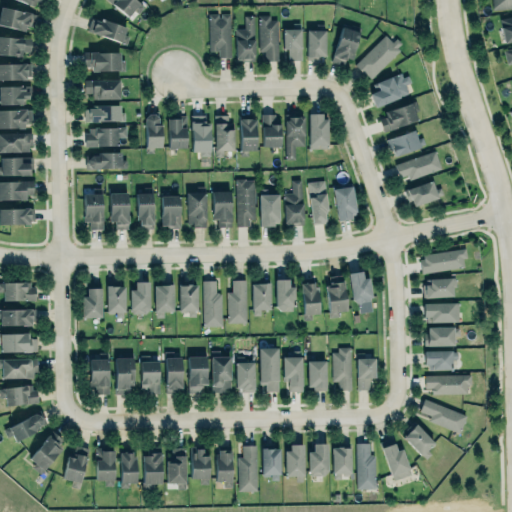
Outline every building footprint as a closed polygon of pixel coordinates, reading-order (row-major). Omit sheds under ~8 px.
[(491,0),(511,0),(511,7),(493,9),(491,0)] [(0,5),(36,13),(33,26),(25,25),(23,30),(0,24),(0,5)] [(229,12),(218,12),(218,13),(207,13),(207,51),(217,50),(217,56),(230,56),(229,12)] [(244,14),(253,14),(253,60),(241,60),(242,59),(236,59),(236,57),(235,57),(234,39),(234,28),(244,28),(244,14)] [(257,14),(269,14),(269,18),(277,18),(278,60),(264,60),(264,50),(258,50),(257,14)] [(85,29),(118,42),(124,28),(91,15),(85,29)] [(511,15),(511,40),(503,42),(500,26),(511,24),(499,18),(511,15)] [(343,21),(352,24),(360,27),(352,52),(353,53),(351,58),(346,57),(345,59),(344,59),(343,64),(331,60),(333,55),(332,54),(334,47),(335,47),(343,21)] [(282,28),(292,28),(292,22),(300,22),(301,59),(288,59),(288,48),(282,47),(282,28)] [(323,57),(324,29),(305,29),(305,57),(323,57)] [(0,34),(0,53),(20,56),(21,50),(29,51),(30,38),(0,34)] [(399,49),(397,46),(401,42),(396,37),(392,41),(385,34),(354,63),(363,73),(365,72),(370,77),(399,49)] [(506,64),(511,62),(511,46),(502,50),(506,64)] [(118,51),(82,52),(82,70),(124,68),(123,59),(118,59),(118,51)] [(0,79),(24,79),(25,74),(29,74),(29,62),(0,62),(0,79)] [(369,93),(379,89),(375,82),(400,72),(402,76),(407,74),(410,82),(405,84),(408,92),(375,106),(369,93)] [(83,79),(83,92),(91,92),(91,98),(99,98),(119,98),(118,78),(101,79),(83,79)] [(0,84),(0,103),(24,103),(24,98),(27,98),(27,92),(30,92),(30,84),(0,84)] [(419,118),(413,101),(376,114),(382,131),(419,118)] [(121,104),(83,105),(83,121),(121,120),(121,104)] [(0,107),(31,107),(32,123),(23,124),(23,128),(0,128),(0,107)] [(159,147),(159,112),(144,112),(144,147),(159,147)] [(260,113),(260,125),(261,125),(262,145),(279,145),(279,126),(280,126),(280,123),(279,123),(279,117),(274,117),(274,112),(260,113)] [(325,113),(307,113),(307,148),(325,148),(325,113)] [(203,114),(190,114),(189,153),(208,154),(209,122),(203,121),(203,114)] [(232,149),(232,122),(226,122),(226,114),(213,114),(213,150),(232,149)] [(185,116),(167,116),(166,147),(184,147),(185,116)] [(303,145),(302,116),(283,116),(284,158),(294,158),(293,145),(303,145)] [(254,149),(254,117),(238,118),(238,150),(254,149)] [(84,145),(116,145),(116,136),(125,136),(125,126),(84,127),(84,145)] [(386,138),(392,155),(424,144),(421,136),(416,137),(413,128),(386,138)] [(0,131),(30,131),(31,145),(28,145),(28,150),(0,151),(0,131)] [(393,163),(398,177),(407,174),(408,178),(440,168),(434,150),(393,163)] [(97,151),(120,151),(120,159),(126,159),(126,167),(116,167),(116,168),(113,168),(112,167),(85,168),(85,155),(98,154),(97,151)] [(30,156),(0,156),(0,174),(30,174),(30,156)] [(236,225),(234,177),(245,177),(245,179),(253,178),(254,218),(248,218),(248,226),(236,225)] [(403,189),(432,178),(435,187),(441,186),(444,194),(439,196),(438,198),(413,207),(410,201),(407,202),(405,195),(403,189)] [(0,199),(25,199),(25,194),(32,193),(32,179),(0,180),(0,199)] [(303,224),(300,179),(290,179),(291,192),(282,192),(284,224),(290,224),(303,224)] [(305,181),(311,223),(327,221),(321,179),(305,181)] [(335,218),(354,216),(351,185),(332,187),(335,218)] [(211,190),(229,189),(230,226),(217,226),(216,218),(212,218),(211,190)] [(126,191),(107,192),(108,221),(113,221),(114,229),(127,228),(126,191)] [(185,191),(204,191),(205,226),(192,226),(192,223),(186,223),(185,191)] [(88,228),(101,228),(100,192),(82,193),(83,221),(88,221),(88,228)] [(136,228),(152,227),(151,192),(135,192),(136,228)] [(258,193),(277,193),(278,222),(273,222),(273,226),(258,226),(258,193)] [(160,195),(178,195),(179,227),(166,227),(166,225),(160,225),(160,195)] [(0,206),(0,222),(32,223),(32,208),(0,206)] [(419,253),(421,271),(465,267),(463,248),(419,253)] [(347,272),(362,269),(363,273),(367,272),(372,298),(370,299),(370,302),(358,305),(351,300),(347,272)] [(346,310),(341,274),(328,275),(330,285),(324,285),(328,317),(339,315),(339,311),(346,310)] [(451,296),(450,277),(423,278),(424,296),(451,296)] [(245,321),(244,278),(230,279),(230,290),(225,291),(226,322),(245,321)] [(274,278),(274,310),(291,310),(291,278),(274,278)] [(214,279),(201,280),(201,325),(220,325),(220,292),(214,292),(214,279)] [(1,282),(2,300),(33,299),(32,281),(1,282)] [(85,282),(99,281),(101,317),(81,317),(81,296),(86,296),(85,282)] [(149,281),(149,310),(144,315),(142,314),(131,314),(130,310),(129,310),(128,289),(134,289),(134,281),(149,281)] [(153,286),(153,312),(155,312),(155,317),(163,316),(163,310),(173,310),(172,281),(167,281),(167,285),(153,286)] [(315,281),(300,282),(301,313),(316,313),(315,281)] [(250,282),(250,315),(259,315),(259,309),(269,308),(268,282),(250,282)] [(196,285),(196,310),(195,310),(195,316),(188,316),(188,310),(178,310),(177,284),(196,285)] [(124,285),(105,285),(105,312),(115,312),(115,316),(123,317),(124,285)] [(422,303),(457,302),(458,321),(429,322),(428,316),(423,316),(422,303)] [(0,308),(0,325),(11,325),(30,325),(30,320),(35,320),(34,308),(0,308)] [(453,344),(453,335),(458,335),(458,325),(424,326),(424,345),(453,344)] [(0,332),(0,351),(30,351),(30,350),(36,350),(35,338),(30,338),(30,337),(27,337),(27,332),(0,332)] [(338,346),(350,346),(351,389),(338,389),(337,381),(331,381),(331,352),(338,352),(338,346)] [(257,348),(258,384),(264,384),(265,391),(277,391),(276,347),(257,348)] [(210,391),(229,391),(228,355),(217,356),(217,349),(209,350),(210,391)] [(423,350),(451,350),(451,351),(456,351),(457,358),(451,358),(451,369),(428,370),(427,364),(424,364),(423,350)] [(107,351),(109,394),(102,395),(93,394),(93,387),(88,387),(87,370),(87,357),(98,357),(98,351),(107,351)] [(139,354),(140,388),(145,388),(145,393),(158,393),(157,361),(149,361),(149,354),(139,354)] [(203,355),(186,356),(187,392),(204,391),(203,355)] [(114,393),(127,393),(127,385),(132,384),(131,356),(113,357),(114,393)] [(164,357),(180,356),(181,388),(164,388),(164,357)] [(281,356),(281,377),(286,377),(287,391),(301,390),(300,356),(281,356)] [(0,357),(35,357),(36,370),(32,371),(32,377),(0,378),(0,357)] [(355,357),(355,390),(363,390),(370,390),(370,379),(375,379),(375,357),(355,357)] [(253,390),(253,360),(234,361),(235,390),(253,390)] [(305,360),(306,389),(324,388),(324,360),(305,360)] [(431,393),(466,393),(466,384),(469,384),(469,374),(423,374),(423,387),(430,387),(431,393)] [(0,396),(4,397),(4,404),(34,403),(34,385),(0,386),(0,396)] [(419,411),(424,398),(465,415),(459,432),(427,420),(430,415),(419,411)] [(11,434),(12,438),(42,427),(38,413),(1,426),(5,437),(11,434)] [(434,444),(415,423),(401,435),(421,456),(434,444)] [(51,429),(27,458),(33,463),(31,466),(39,473),(56,453),(57,452),(61,448),(57,445),(62,439),(51,429)] [(391,437),(396,450),(401,449),(410,473),(393,479),(391,475),(390,475),(379,441),(391,437)] [(325,442),(311,443),(311,450),(306,450),(307,474),(326,474),(325,442)] [(354,442),(355,488),(374,488),(374,455),(371,455),(371,454),(369,454),(368,442),(354,442)] [(284,476),(302,476),(302,443),(284,443),(284,476)] [(61,478),(70,479),(69,486),(79,488),(86,447),(74,445),(73,454),(66,453),(61,478)] [(255,445),(241,445),(242,456),(236,457),(237,490),(256,490),(255,445)] [(164,456),(164,484),(176,483),(176,488),(185,488),(184,446),(172,446),(172,456),(164,456)] [(349,473),(348,446),(330,446),(330,473),(349,473)] [(188,477),(200,478),(200,483),(205,483),(206,448),(189,447),(188,477)] [(278,449),(279,474),(278,474),(277,479),(271,479),(270,474),(261,474),(260,448),(273,448),(273,449),(278,449)] [(113,484),(112,449),(94,449),(94,479),(103,479),(103,484),(113,484)] [(230,480),(229,449),(213,449),(214,480),(230,480)] [(134,484),(134,451),(118,451),(119,484),(134,484)] [(158,482),(158,452),(141,452),(140,482),(158,482)]
